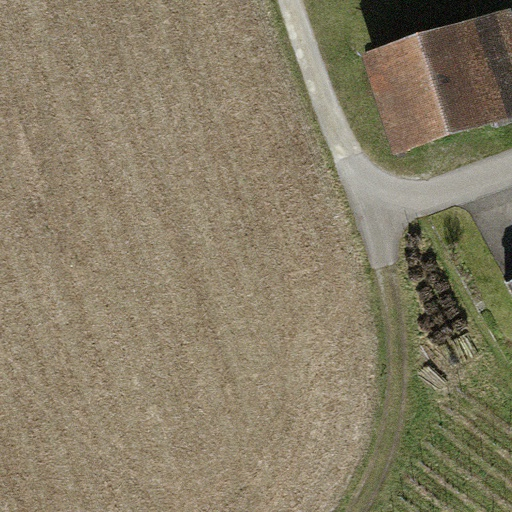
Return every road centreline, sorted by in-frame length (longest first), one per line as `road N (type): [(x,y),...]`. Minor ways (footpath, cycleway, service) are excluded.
road 1 (residential): [(282,0),(360,208),(511,156)]
road 2 (track): [(344,511),(382,447),(392,350),(360,208)]
